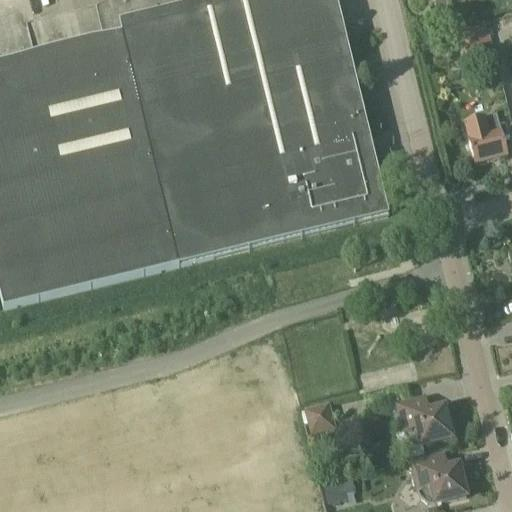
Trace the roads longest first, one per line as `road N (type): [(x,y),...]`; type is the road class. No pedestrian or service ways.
road 1 (residential): [(452,272),(331,302),(178,362),(0,407)]
road 2 (residential): [(509,511),(452,272)]
road 3 (unclassified): [(417,132),(388,0)]
